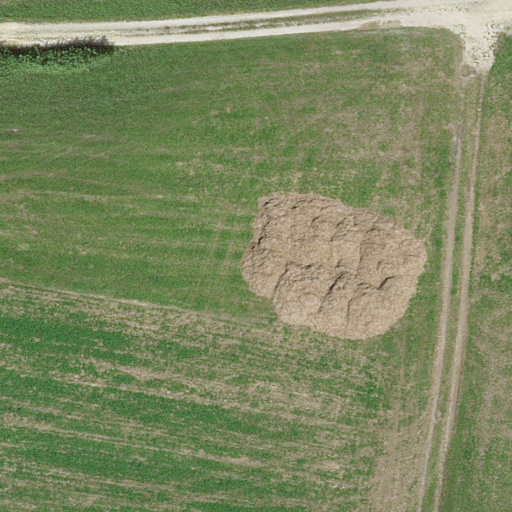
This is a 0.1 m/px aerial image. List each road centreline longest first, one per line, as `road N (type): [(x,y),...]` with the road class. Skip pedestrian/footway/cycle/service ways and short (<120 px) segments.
road 1 (track): [(511,1),(0,37)]
road 2 (track): [(471,4),(421,511)]
